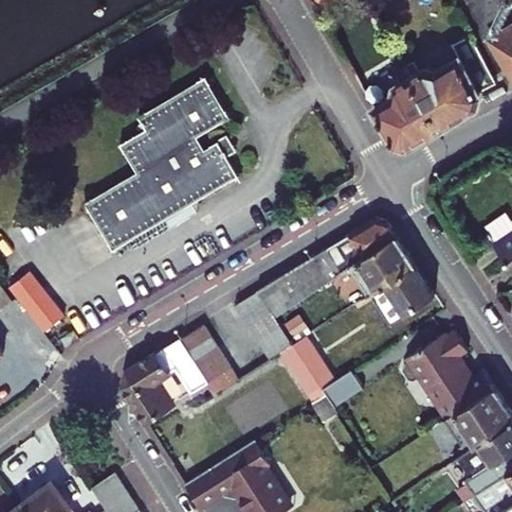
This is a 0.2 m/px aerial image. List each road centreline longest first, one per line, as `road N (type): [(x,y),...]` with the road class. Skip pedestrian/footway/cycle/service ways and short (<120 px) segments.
road 1 (residential): [(90,370),(118,341),(391,180)]
road 2 (residential): [(391,180),(511,365)]
road 3 (residential): [(286,0),(391,180)]
road 4 (residential): [(179,511),(90,370)]
road 5 (residential): [(391,180),(511,116)]
